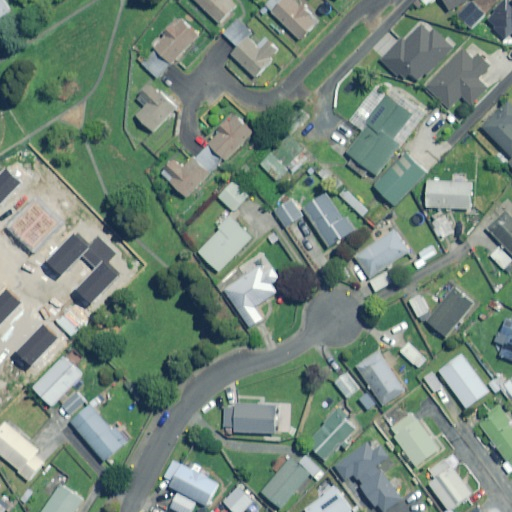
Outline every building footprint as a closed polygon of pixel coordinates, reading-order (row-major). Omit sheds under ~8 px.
[(0,0),(0,19),(12,12),(4,0),(0,0)] [(237,7),(230,0),(196,0),(220,24),(237,7)] [(318,23),(294,0),(271,0),(266,5),(300,40),(318,23)] [(470,0),(443,0),(450,12),(470,0)] [(457,25),(430,1),(389,47),(416,71),(457,25)] [(485,16),(473,4),(458,18),(469,30),(485,16)] [(224,32),(239,48),(233,54),(256,78),(281,54),(266,38),(257,46),(249,38),(255,32),(240,16),(224,32)] [(199,37),(179,17),(137,60),(158,80),(199,37)] [(473,60),(464,51),(429,87),(451,109),(463,97),(473,106),(489,90),(479,80),(491,68),(478,55),(473,60)] [(154,133),(176,109),(179,106),(166,93),(163,96),(151,85),(137,98),(146,107),(137,116),(154,133)] [(427,115),(393,88),(366,122),(370,125),(348,153),(354,158),(349,165),(364,177),(370,170),(378,176),(427,115)] [(511,104),(509,101),(483,127),(511,156),(511,161),(510,164),(511,166),(511,104)] [(253,134),(236,117),(217,137),(186,169),(174,157),(160,171),(187,198),(224,159),(226,162),(253,134)] [(395,206),(427,174),(406,153),(374,185),(395,206)] [(287,170),(271,154),(261,164),(278,180),(287,170)] [(25,214),(27,217),(50,203),(31,173),(8,187),(11,192),(0,198),(0,232),(10,227),(8,225),(25,214)] [(285,192),(272,178),(258,191),(271,204),(285,192)] [(472,183),(428,181),(427,208),(471,209),(472,183)] [(248,196),(233,182),(219,197),(234,211),(248,196)] [(346,189),(341,195),(363,217),(368,212),(346,189)] [(329,249),(354,232),(328,193),(303,210),(329,249)] [(303,216),(293,201),(275,212),(286,228),(303,216)] [(391,210),(383,202),(369,217),(377,225),(391,210)] [(253,238),(226,212),(214,223),(222,230),(200,252),(220,272),(253,238)] [(511,217),(507,212),(490,228),(511,252),(511,217)] [(411,252),(397,230),(356,257),(371,279),(411,252)] [(101,296),(96,239),(69,242),(71,260),(66,261),(68,288),(74,287),(75,298),(101,296)] [(511,262),(511,259),(500,248),(491,256),(505,269),(511,262)] [(282,280),(274,268),(265,274),(261,268),(225,292),(249,329),(264,319),(257,308),(278,294),(273,285),(282,280)] [(475,305),(455,289),(428,322),(448,338),(475,305)] [(53,306),(35,294),(29,304),(47,316),(53,306)] [(511,320),(507,319),(501,333),(508,336),(501,356),(511,360),(511,320)] [(0,366),(19,360),(10,334),(0,338),(0,366)] [(428,359),(410,343),(402,352),(419,368),(428,359)] [(406,392),(380,352),(358,367),(384,406),(406,392)] [(462,353),(439,371),(467,409),(491,392),(485,384),(486,384),(487,384),(488,383),(489,383),(490,382),(491,381),(491,380),(492,379),(492,378),(492,377),(492,376),(491,375),(491,374),(490,373),(489,373),(488,372),(487,372),(486,371),(485,371),(484,372),(483,372),(482,373),(481,373),(480,374),(480,375),(480,376),(479,376),(462,353)] [(84,376),(65,357),(35,388),(54,407),(84,376)] [(361,388),(348,372),(334,384),(347,400),(361,388)] [(443,387),(433,372),(424,378),(435,393),(443,387)] [(511,379),(501,387),(511,401),(511,399),(511,379)] [(86,402),(78,393),(62,406),(70,416),(86,402)] [(278,406),(236,404),(235,411),(225,410),(224,427),(236,428),(236,433),(276,435),(278,406)] [(113,431),(91,405),(72,421),(94,448),(89,451),(95,458),(99,454),(105,462),(131,441),(119,427),(113,431)] [(349,415),(341,408),(308,444),(328,462),(357,429),(346,419),(349,415)] [(511,471),(511,425),(499,408),(479,422),(496,446),(489,451),(506,476),(511,471)] [(441,450),(414,413),(390,430),(417,467),(441,450)] [(40,451),(7,423),(0,431),(0,453),(32,480),(46,464),(36,456),(40,451)] [(325,473),(306,457),(299,465),(291,459),(263,493),(282,509),(311,474),(319,481),(325,473)] [(473,495),(447,459),(430,472),(436,480),(430,484),(451,511),(473,495)] [(220,484),(175,461),(166,478),(174,482),(171,487),(208,506),(220,484)] [(76,511),(84,501),(62,486),(44,511),(76,511)] [(353,511),(336,486),(324,494),(325,496),(307,509),(308,511),(353,511)] [(244,511),(254,502),(239,488),(225,503),(234,511),(244,511)] [(191,511),(196,504),(175,494),(168,507),(177,511),(191,511)] [(0,511),(5,511),(12,505),(3,496),(0,500),(0,511)]
